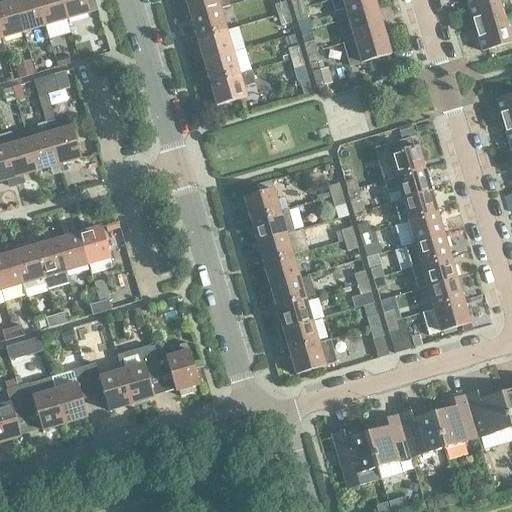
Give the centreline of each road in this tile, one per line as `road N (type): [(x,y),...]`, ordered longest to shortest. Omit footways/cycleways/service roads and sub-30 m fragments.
road 1 (residential): [(511,302),(422,0)]
road 2 (residential): [(0,474),(256,407)]
road 3 (residential): [(256,407),(184,165)]
road 4 (residential): [(281,419),(511,351)]
road 5 (residential): [(184,165),(134,0)]
